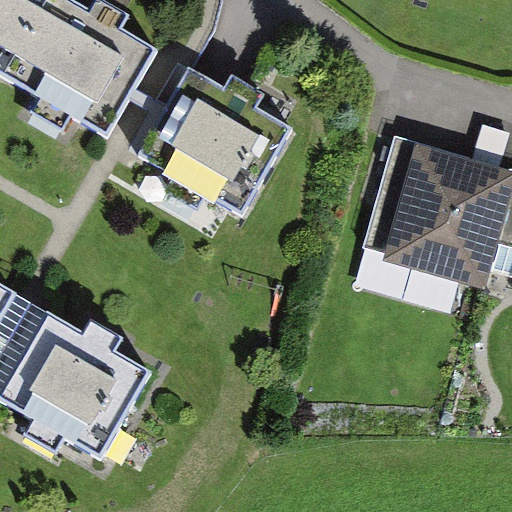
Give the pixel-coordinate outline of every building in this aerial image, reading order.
[(97,0),(89,13),(66,0),(0,0),(0,71),(7,75),(46,98),(36,116),(66,134),(75,117),(111,138),(161,53),(125,32),(133,18),(101,0),(97,0)] [(220,117),(183,96),(134,179),(177,204),(166,222),(192,237),(201,221),(237,242),(287,156),(254,137),(263,123),(228,102),(220,117)] [(385,265),(488,291),(502,240),(511,201),(511,175),(508,175),(472,163),(473,157),(399,137),(368,247),(389,252),(385,265)] [(508,175),(511,175),(511,201),(502,240),(511,242),(511,167),(508,175)] [(0,325),(18,295),(0,284),(0,325)] [(47,319),(5,395),(37,413),(23,438),(59,458),(68,442),(106,462),(154,375),(117,355),(126,339),(91,320),(81,338),(47,319)]
